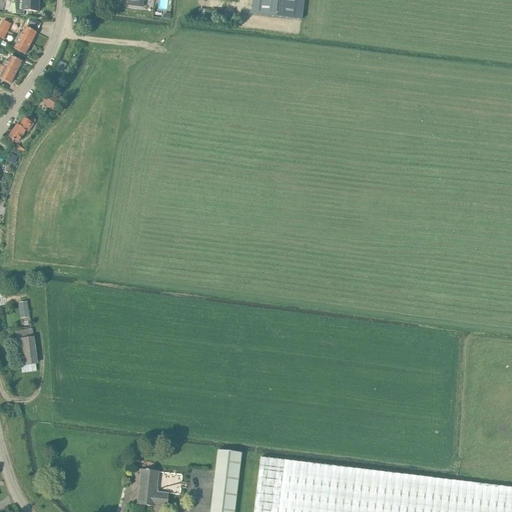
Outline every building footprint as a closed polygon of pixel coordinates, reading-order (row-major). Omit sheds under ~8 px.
[(15,0),(15,4),(14,3),(15,15),(18,15),(23,16),(24,11),(38,12),(39,0),(15,0)] [(119,0),(127,1),(127,7),(143,9),(143,0),(119,0)] [(252,0),(251,14),(301,20),(303,0),(252,0)] [(38,30),(41,24),(30,19),(27,24),(38,30)] [(3,21),(0,27),(0,28),(5,31),(7,32),(11,25),(3,21)] [(19,32),(17,37),(19,38),(20,39),(31,44),(36,33),(25,28),(24,27),(21,33),(19,32)] [(13,49),(14,50),(25,55),(31,44),(20,39),(19,38),(17,37),(14,42),(16,43),(13,49)] [(1,66),(5,68),(16,73),(22,62),(11,57),(8,62),(5,61),(2,66),(1,66)] [(58,60),(53,68),(58,71),(63,63),(58,60)] [(0,68),(0,72),(2,74),(0,77),(0,79),(10,84),(16,73),(5,68),(1,66),(0,68)] [(53,109),(60,100),(47,91),(40,100),(53,109)] [(27,132),(30,128),(32,125),(36,120),(30,116),(27,120),(24,118),(19,126),(17,124),(8,138),(17,144),(25,131),(27,132)] [(15,148),(22,153),(24,150),(17,145),(15,148)] [(27,302),(18,303),(19,312),(28,311),(27,302)] [(22,373),(36,371),(36,364),(38,364),(34,337),(32,329),(15,332),(17,340),(13,340),(16,367),(21,367),(22,373)] [(215,471),(210,511),(234,511),(241,453),(217,450),(215,471)] [(511,511),(511,488),(456,481),(432,478),(267,459),(260,458),(253,511),(511,511)] [(167,508),(169,493),(157,492),(159,472),(141,470),(136,505),(155,507),(155,506),(167,508)]
